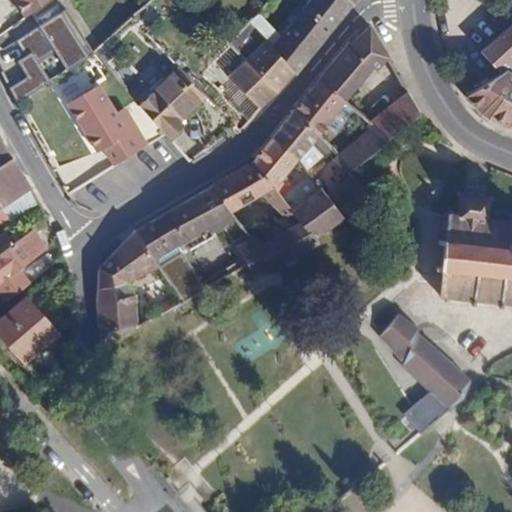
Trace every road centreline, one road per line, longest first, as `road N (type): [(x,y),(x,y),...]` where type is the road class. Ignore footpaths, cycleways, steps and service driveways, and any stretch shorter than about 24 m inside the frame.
road 1 (residential): [(95,248),(154,198),(249,140),(370,4),(384,0)]
road 2 (residential): [(150,501),(93,405),(84,279),(95,248)]
road 3 (tertiary): [(412,0),(426,68),(444,104),(471,135),(511,156)]
road 4 (residential): [(125,511),(0,383)]
road 5 (residential): [(0,101),(69,224),(95,248)]
